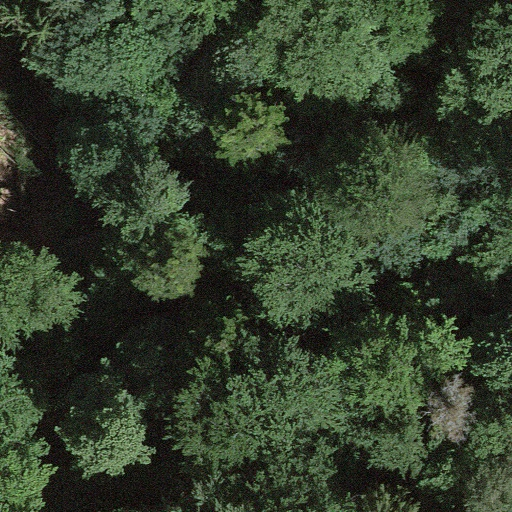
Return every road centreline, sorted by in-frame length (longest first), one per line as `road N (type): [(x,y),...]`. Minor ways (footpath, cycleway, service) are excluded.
road 1 (track): [(511,432),(187,481),(77,511)]
road 2 (track): [(337,0),(0,154)]
